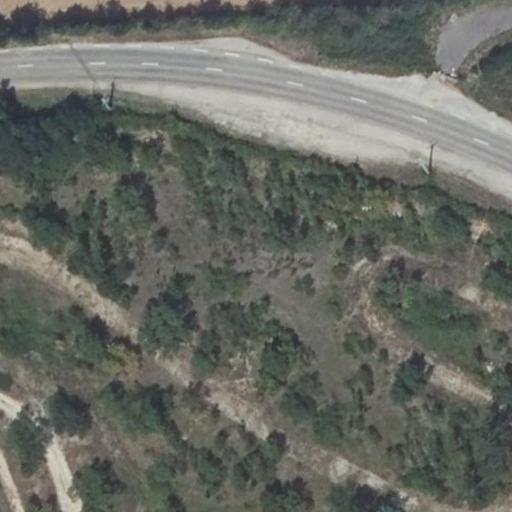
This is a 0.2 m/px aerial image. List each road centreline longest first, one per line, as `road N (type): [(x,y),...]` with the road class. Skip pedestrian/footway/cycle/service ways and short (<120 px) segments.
road 1 (tertiary): [(0,67),(203,68),(422,120)]
road 2 (unclassified): [(422,120),(462,40),(511,14)]
